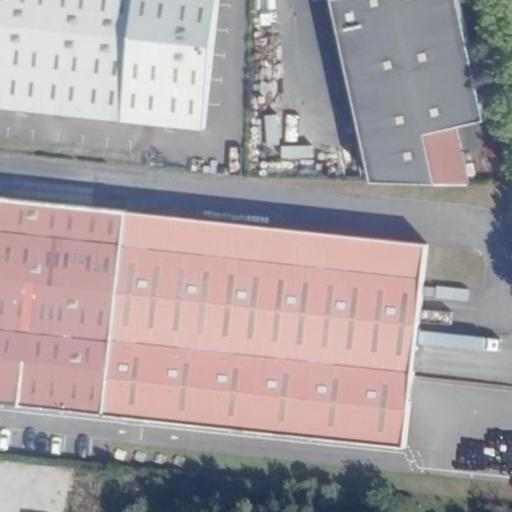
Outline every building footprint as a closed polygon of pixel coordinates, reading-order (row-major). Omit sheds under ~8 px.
[(0,0),(0,106),(21,109),(23,0),(0,0)] [(23,0),(21,109),(204,128),(218,0),(23,0)] [(333,0),(375,183),(472,186),(458,126),(487,120),(460,0),(333,0)] [(100,418),(204,428),(215,325),(225,222),(0,197),(0,387),(15,407),(39,389),(58,410),(100,416),(100,418)] [(215,325),(411,347),(421,243),(225,222),(215,325)] [(215,325),(204,428),(402,446),(411,347),(215,325)] [(0,405),(15,407),(0,387),(0,405)] [(15,407),(58,410),(39,389),(15,407)]
